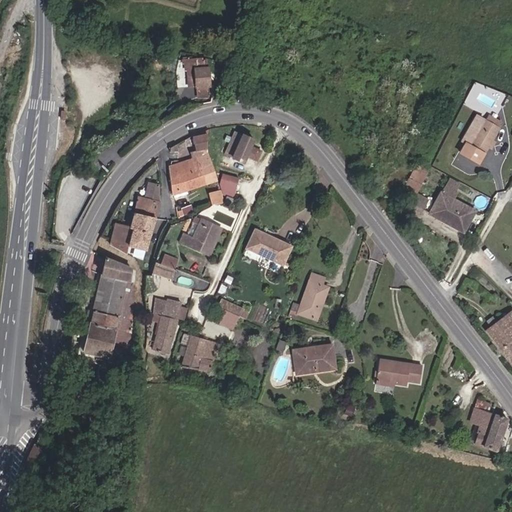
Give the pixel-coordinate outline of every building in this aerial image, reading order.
[(205,64),(201,64),(201,61),(182,60),(182,70),(185,70),(186,90),(195,90),(196,97),(205,97),(206,77),(213,77),(215,65),(205,65),(205,64)] [(460,156),(479,166),(490,148),(494,141),(500,131),(487,124),(478,119),(476,118),(465,136),(476,142),(471,150),(465,146),(460,156)] [(487,124),(500,131),(503,127),(489,120),(487,124)] [(245,161),(247,155),(258,159),(262,149),(251,145),(253,139),(234,132),(226,154),(245,161)] [(476,142),(465,136),(461,145),(465,146),(471,150),(476,142)] [(190,139),(191,159),(205,157),(203,138),(190,139)] [(498,144),(494,141),(490,148),(494,151),(498,144)] [(207,186),(203,171),(211,169),(205,157),(191,159),(169,166),(171,195),(207,186)] [(426,173),(415,167),(401,195),(412,201),(426,173)] [(203,171),(207,186),(218,183),(214,175),(211,169),(203,171)] [(223,190),(224,193),(236,194),(237,191),(238,188),(241,180),(224,175),(220,184),(223,190)] [(450,183),(440,202),(453,209),(464,190),(450,183)] [(139,196),(133,219),(154,223),(158,200),(139,196)] [(232,207),(235,199),(228,197),(224,204),(232,207)] [(426,205),(416,199),(411,207),(421,213),(426,205)] [(453,209),(440,202),(428,222),(463,242),(475,221),(453,209)] [(198,227),(201,220),(195,218),(192,224),(198,227)] [(134,232),(130,246),(146,250),(154,223),(133,219),(129,230),(134,232)] [(183,235),(179,243),(211,257),(223,229),(201,220),(198,227),(193,240),(183,235)] [(111,241),(130,246),(134,232),(129,230),(115,227),(111,241)] [(248,249),(283,262),(290,243),(285,241),(255,230),(248,249)] [(111,241),(110,248),(128,255),(130,246),(111,241)] [(166,267),(175,269),(178,260),(173,258),(164,256),(162,264),(166,265),(166,267)] [(131,278),(133,278),(128,267),(109,263),(103,263),(84,353),(110,357),(126,280),(130,280),(131,278)] [(175,269),(166,267),(163,275),(172,278),(175,269)] [(299,314),(313,319),(319,303),(325,305),(329,291),(323,288),(326,279),(312,273),(299,314)] [(169,301),(158,298),(154,314),(156,314),(155,320),(161,322),(153,349),(168,354),(183,304),(170,300),(169,301)] [(319,303),(313,319),(319,321),(325,305),(319,303)] [(240,317),(220,307),(215,315),(221,318),(218,323),(233,330),(240,317)] [(488,325),(511,359),(511,307),(503,313),(501,310),(496,314),(498,318),(492,322),(488,325)] [(119,357),(128,358),(134,311),(125,310),(119,353),(119,357)] [(189,342),(183,367),(211,373),(219,343),(185,334),(184,340),(189,342)] [(331,349),(291,355),(294,374),(314,371),(314,376),(334,374),(333,361),(332,358),(331,349)] [(422,373),(379,367),(376,390),(379,390),(379,386),(395,388),(406,389),(407,386),(420,387),(422,373)] [(295,379),(314,376),(314,371),(294,374),(295,379)] [(469,419),(478,423),(470,444),(492,452),(504,421),(485,414),(489,404),(476,399),(469,419)] [(49,445),(40,440),(23,472),(29,475),(32,469),(35,471),(49,445)] [(21,503),(25,491),(19,489),(14,502),(21,503)]
